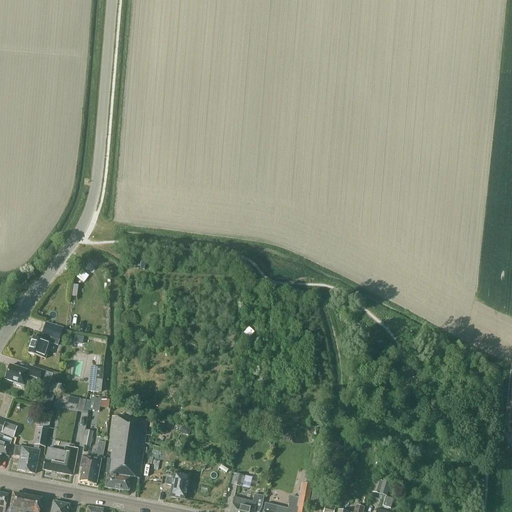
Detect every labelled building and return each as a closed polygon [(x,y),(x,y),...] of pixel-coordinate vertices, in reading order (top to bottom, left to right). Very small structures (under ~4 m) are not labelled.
[(136,270),(144,270),(146,260),(138,259),(136,270)] [(85,282),(89,276),(81,272),(78,278),(85,282)] [(33,338),(28,354),(46,359),(51,344),(57,346),(63,328),(46,322),(40,340),(33,338)] [(81,344),(82,337),(74,336),(73,343),(81,344)] [(27,376),(42,380),(50,383),(51,382),(55,383),(58,374),(53,372),(52,374),(45,372),(30,367),(28,371),(10,365),(5,380),(14,383),(14,385),(23,388),(27,376)] [(88,393),(101,394),(103,381),(89,379),(88,393)] [(50,407),(54,396),(47,394),(44,406),(50,407)] [(84,412),(86,401),(68,397),(66,403),(78,406),(77,412),(83,413),(84,412)] [(101,399),(95,398),(93,411),(99,412),(101,399)] [(140,480),(148,421),(112,417),(107,452),(112,452),(110,460),(107,460),(105,474),(107,475),(105,488),(129,492),(131,478),(140,480)] [(0,433),(13,438),(17,428),(8,424),(0,421),(0,433)] [(39,452),(38,452),(39,447),(45,448),(48,431),(49,423),(40,421),(38,429),(37,429),(33,451),(22,448),(18,471),(35,474),(39,452)] [(85,431),(82,446),(90,447),(93,433),(85,431)] [(3,437),(4,436),(0,434),(0,459),(2,455),(9,457),(13,445),(10,445),(12,440),(3,437)] [(341,458),(342,449),(338,444),(333,444),(328,448),(327,457),(331,462),(336,462),(341,458)] [(72,476),(78,450),(65,447),(64,453),(47,449),(46,455),(45,457),(45,460),(43,470),(72,476)] [(96,486),(101,460),(82,457),(80,470),(82,471),(79,483),(96,486)] [(306,470),(305,479),(312,480),(314,472),(306,470)] [(190,476),(183,475),(174,473),(173,478),(167,477),(165,485),(172,486),(170,497),(185,500),(190,476)] [(233,474),(231,485),(243,488),(245,477),(233,474)] [(373,493),(379,495),(386,497),(391,482),(383,479),(382,482),(376,480),(373,493)] [(301,484),(298,498),(298,500),(296,508),(298,508),(297,511),(306,511),(312,486),(301,484)] [(6,509),(8,496),(0,493),(0,508),(2,509),(1,511),(4,511),(5,509),(6,509)] [(39,511),(42,500),(13,494),(9,511),(39,511)] [(254,511),(255,508),(260,509),(263,497),(254,495),(252,502),(234,498),(232,505),(230,511),(254,511)] [(297,511),(298,508),(296,508),(298,500),(298,498),(290,497),(288,509),(265,504),(263,511),(297,511)] [(393,500),(385,497),(382,507),(390,509),(393,500)] [(53,502),(51,511),(68,511),(69,505),(53,502)]
